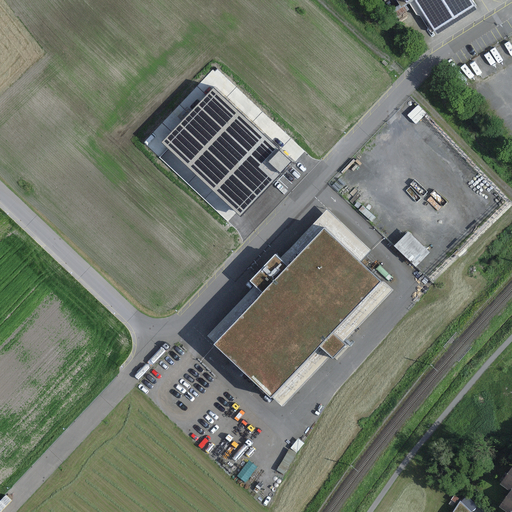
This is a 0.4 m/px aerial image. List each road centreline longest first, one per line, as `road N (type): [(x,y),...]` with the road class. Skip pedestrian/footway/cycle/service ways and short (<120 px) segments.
road 1 (residential): [(162,341),(428,63),(511,7)]
road 2 (residential): [(7,511),(162,341)]
road 3 (residential): [(0,190),(162,341)]
